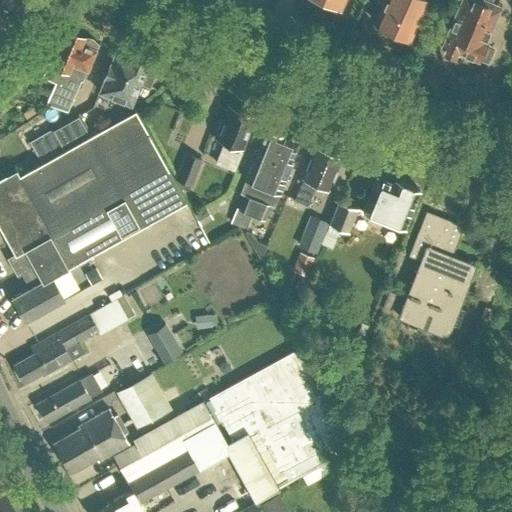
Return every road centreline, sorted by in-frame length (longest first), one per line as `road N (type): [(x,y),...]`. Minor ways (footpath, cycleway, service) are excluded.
road 1 (unclassified): [(511,157),(118,0)]
road 2 (secondary): [(63,511),(0,392)]
